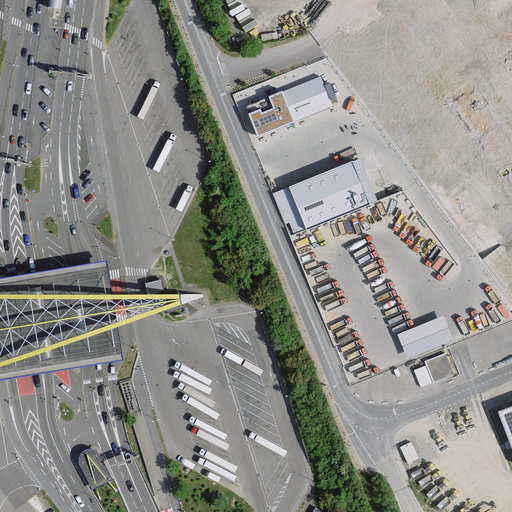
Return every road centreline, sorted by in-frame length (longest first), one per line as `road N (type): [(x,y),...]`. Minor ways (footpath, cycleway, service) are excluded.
road 1 (unknown): [(250,168),(360,125),(472,260),(475,286),(463,310),(411,328),(402,348),(421,407)]
road 2 (unclassified): [(184,0),(338,385),(363,415)]
road 3 (motorway): [(123,467),(102,277),(94,241),(67,194)]
road 4 (motorway): [(15,158),(5,211),(11,271),(23,295),(50,432)]
road 5 (motorway): [(15,158),(50,432)]
road 6 (motorway): [(108,441),(91,405),(77,280),(62,227),(67,194)]
road 7 (motorway): [(108,441),(88,278),(67,194)]
road 8 (motorway): [(0,317),(25,438),(41,471),(80,505)]
road 9 (motorway): [(67,194),(65,121),(80,0)]
road 10 (motorway): [(36,0),(15,158)]
road 11 (unclassified): [(511,372),(410,411),(363,415)]
